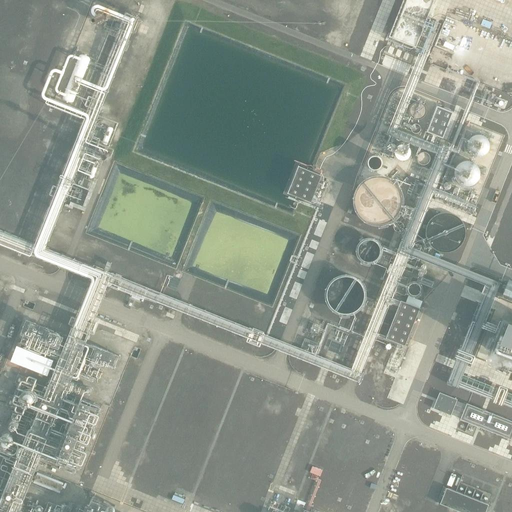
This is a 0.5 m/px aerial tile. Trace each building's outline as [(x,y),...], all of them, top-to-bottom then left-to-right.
[(389,46),(387,53),(398,56),(400,49),(389,46)] [(426,131),(443,138),(454,111),(437,105),(426,131)] [(475,154),(485,139),(475,133),(465,148),(475,154)] [(298,166),(287,193),(311,203),(322,176),(298,166)] [(402,207),(403,201),(403,195),(400,190),(397,185),(392,182),(386,180),(380,179),(375,180),(369,183),(365,187),(362,192),(360,198),(360,203),(362,209),(365,214),(369,218),(374,221),(380,222),(386,222),(391,220),(396,217),(400,212),(402,207)] [(74,188),(68,203),(80,208),(87,193),(74,188)] [(460,253),(467,218),(430,211),(424,239),(434,241),(433,248),(460,253)] [(382,254),(382,251),(381,247),(379,243),(376,240),(371,239),(367,239),(363,241),(359,244),(357,248),(357,252),(358,256),(360,260),(364,263),(368,264),(373,263),(377,261),(380,258),(382,254)] [(366,296),(367,295),(366,290),(363,285),(360,281),(355,278),(350,277),(345,277),(339,279),(335,282),(332,286),(330,291),(330,297),(331,302),(334,307),(338,310),(343,313),(348,313),(354,312),(359,310),(362,306),(365,302),(366,296)] [(420,308),(400,301),(384,339),(405,347),(420,308)] [(511,321),(505,320),(501,336),(489,333),(485,348),(511,354),(511,321)] [(452,414),(457,397),(439,392),(434,408),(452,414)] [(511,436),(511,418),(466,404),(460,420),(511,436)] [(310,471),(320,475),(322,469),(313,466),(310,471)] [(0,511),(110,511),(93,503),(94,502),(77,511),(51,488),(31,509),(34,511),(8,511),(0,510),(0,511)] [(445,490),(439,504),(459,511),(485,511),(488,505),(445,490)]
